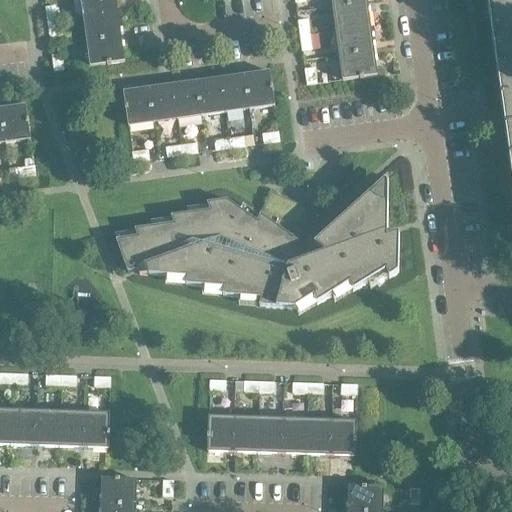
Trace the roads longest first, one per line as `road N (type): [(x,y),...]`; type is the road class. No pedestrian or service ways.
road 1 (residential): [(511,483),(488,477),(467,438),(412,0)]
road 2 (residential): [(277,22),(174,38),(169,0)]
